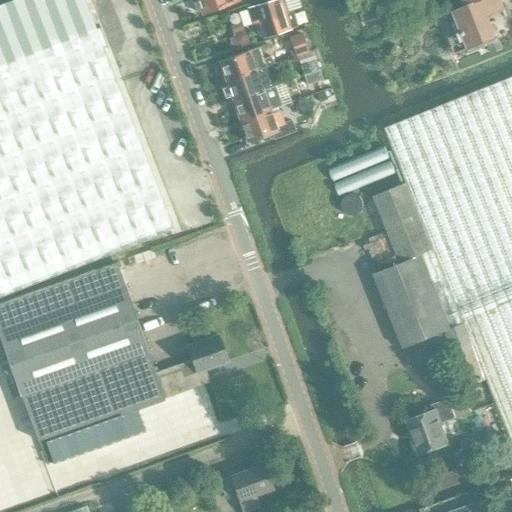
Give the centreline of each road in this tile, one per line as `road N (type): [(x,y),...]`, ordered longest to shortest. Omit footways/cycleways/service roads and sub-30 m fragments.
road 1 (unclassified): [(339,511),(221,185)]
road 2 (residential): [(221,185),(154,0)]
